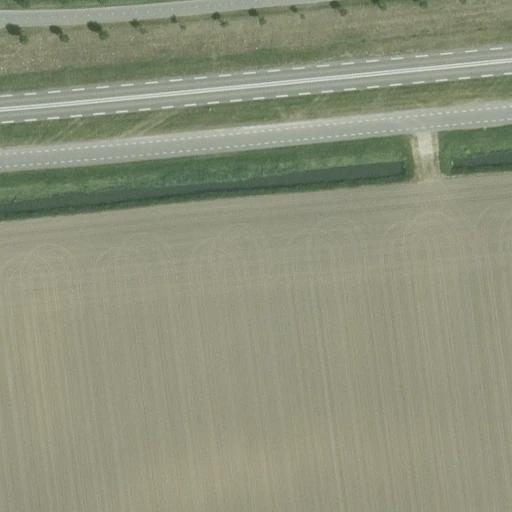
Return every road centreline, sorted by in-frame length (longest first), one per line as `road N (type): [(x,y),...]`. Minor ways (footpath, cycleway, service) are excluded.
road 1 (secondary): [(511,61),(0,109)]
road 2 (unclassified): [(511,112),(0,160)]
road 3 (unclassified): [(273,0),(0,19)]
